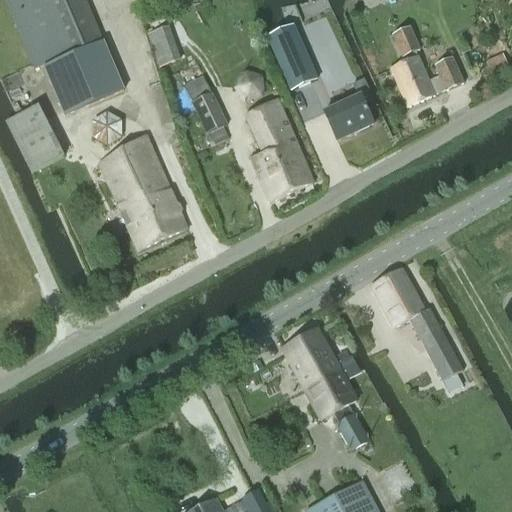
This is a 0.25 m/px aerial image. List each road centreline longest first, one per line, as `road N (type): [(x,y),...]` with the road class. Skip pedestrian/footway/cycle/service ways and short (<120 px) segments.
road 1 (unclassified): [(0,389),(511,99)]
road 2 (tertiary): [(0,471),(511,185)]
road 3 (track): [(0,170),(83,342)]
road 4 (track): [(511,367),(434,229)]
